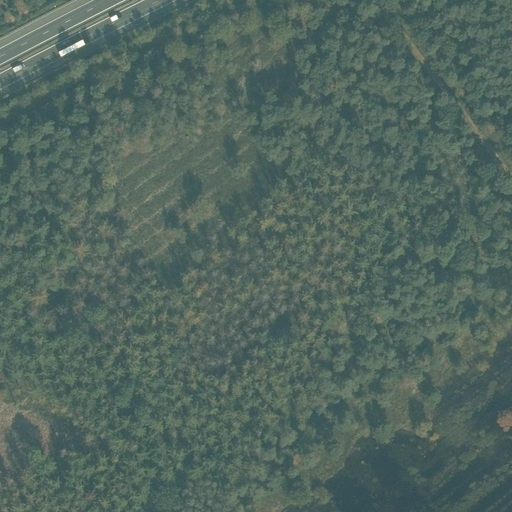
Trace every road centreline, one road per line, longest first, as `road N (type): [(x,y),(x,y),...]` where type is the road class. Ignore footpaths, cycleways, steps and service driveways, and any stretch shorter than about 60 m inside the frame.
road 1 (track): [(511,220),(451,300),(327,388),(211,511)]
road 2 (track): [(0,108),(215,0)]
road 3 (motorway): [(0,82),(160,0)]
road 4 (motorway): [(109,0),(0,56)]
